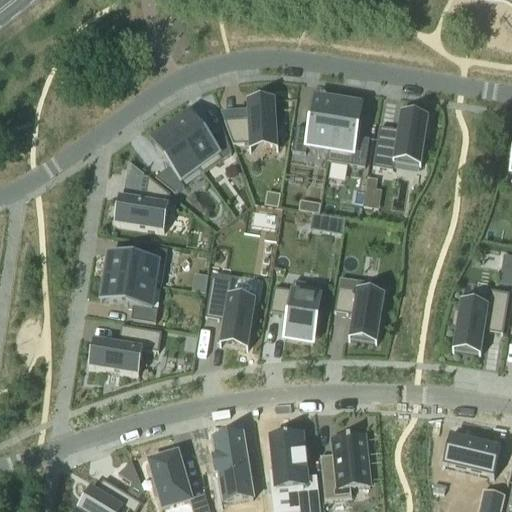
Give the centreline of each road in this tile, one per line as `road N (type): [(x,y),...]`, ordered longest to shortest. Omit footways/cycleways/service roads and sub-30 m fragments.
road 1 (residential): [(56,449),(174,414),(277,396),(415,395),(511,409)]
road 2 (residential): [(104,134),(176,82),(268,59),(511,95)]
road 3 (residential): [(56,449),(104,134)]
road 4 (residential): [(20,188),(0,314)]
